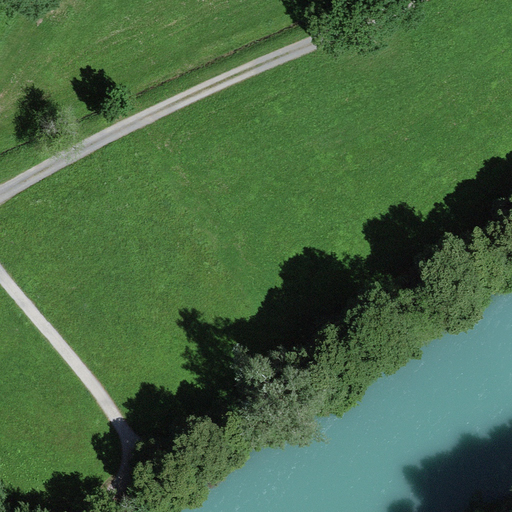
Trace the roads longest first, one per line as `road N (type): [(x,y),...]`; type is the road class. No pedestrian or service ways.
road 1 (track): [(511,229),(86,511)]
road 2 (track): [(413,0),(177,101),(0,195)]
road 3 (track): [(144,470),(85,373),(0,272)]
